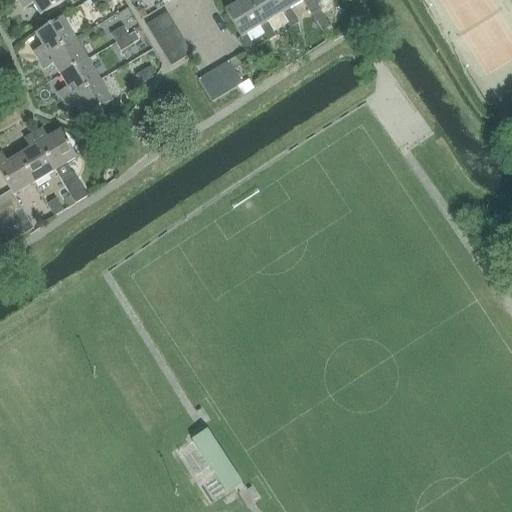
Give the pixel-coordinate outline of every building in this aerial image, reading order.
[(21,0),(19,2),(24,11),(34,5),(41,17),(68,1),(66,0),(21,0)] [(94,0),(91,2),(93,5),(96,11),(108,4),(108,3),(113,0),(94,0)] [(282,16),(272,0),(247,0),(244,2),(261,29),(272,47),(280,42),(269,24),(282,16)] [(304,3),(302,0),(272,0),(282,16),(295,38),(301,34),(299,25),(290,11),(304,3)] [(302,0),(304,3),(316,23),(317,23),(322,32),(329,27),(313,0),(302,0)] [(261,29),(244,2),(225,13),(241,39),(238,41),(250,61),(257,57),(255,51),(247,37),(261,29)] [(118,6),(105,14),(111,23),(123,16),(118,6)] [(175,28),(166,14),(146,27),(154,40),(175,28)] [(34,55),(39,64),(75,42),(62,20),(36,36),(44,49),(34,55)] [(110,35),(116,45),(128,38),(123,28),(110,35)] [(183,41),(175,28),(154,40),(163,54),(183,41)] [(133,45),(128,38),(116,45),(121,53),(133,45)] [(192,55),(183,41),(163,54),(171,67),(192,55)] [(88,62),(75,42),(39,64),(44,72),(54,66),(61,78),(88,62)] [(100,83),(88,62),(61,78),(68,90),(58,96),(63,105),(100,83)] [(229,64),(214,73),(228,96),(244,87),(229,64)] [(148,69),(135,77),(140,86),(152,79),(148,69)] [(228,96),(214,73),(199,82),(213,105),(228,96)] [(112,104),(100,83),(63,105),(69,113),(79,107),(86,119),(112,104)] [(43,131),(34,136),(56,172),(75,204),(86,197),(77,181),(75,182),(65,166),(76,160),(60,133),(48,140),(43,131)] [(56,172),(34,136),(26,142),(31,151),(19,158),(35,185),(54,173),(56,172)] [(0,173),(12,194),(1,200),(13,221),(24,215),(13,198),(35,185),(19,158),(7,165),(2,156),(0,157),(0,173)] [(13,221),(1,200),(0,200),(0,224),(2,228),(13,221)] [(56,201),(47,207),(54,217),(62,212),(56,201)] [(24,215),(13,221),(2,228),(0,229),(0,248),(1,251),(34,231),(24,215)] [(211,420),(195,430),(229,484),(245,473),(211,420)]
